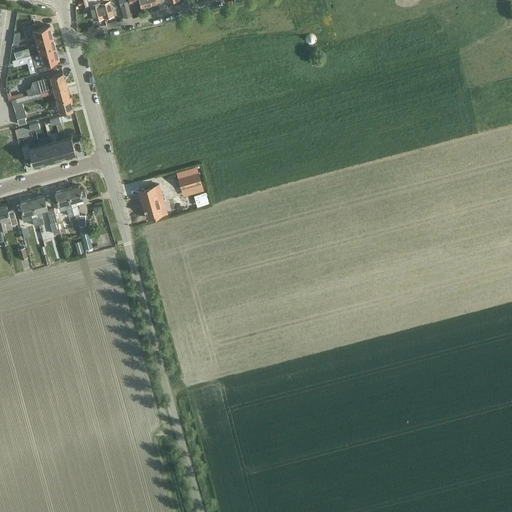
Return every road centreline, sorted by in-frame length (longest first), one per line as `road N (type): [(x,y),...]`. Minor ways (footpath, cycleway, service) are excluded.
road 1 (unclassified): [(200,511),(127,244)]
road 2 (residential): [(70,38),(224,0)]
road 3 (residential): [(105,159),(70,38)]
